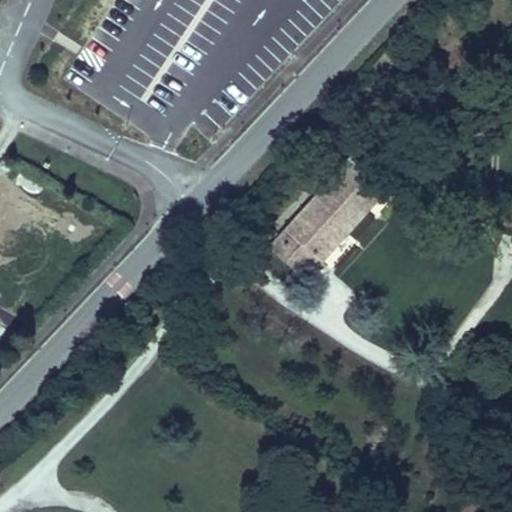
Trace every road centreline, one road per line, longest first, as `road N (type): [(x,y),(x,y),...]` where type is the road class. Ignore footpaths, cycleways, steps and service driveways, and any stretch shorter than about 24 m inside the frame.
road 1 (residential): [(199,203),(150,164),(15,105),(5,71),(36,0)]
road 2 (track): [(209,270),(146,358),(0,504)]
road 3 (tertiary): [(0,416),(199,203)]
road 4 (tertiary): [(199,203),(388,0)]
